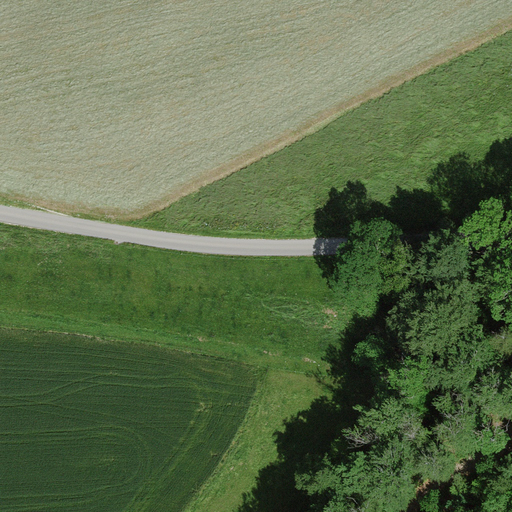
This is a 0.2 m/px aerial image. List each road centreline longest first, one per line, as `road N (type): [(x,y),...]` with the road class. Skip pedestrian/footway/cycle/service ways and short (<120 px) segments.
road 1 (unclassified): [(511,237),(227,246),(0,211)]
road 2 (track): [(412,511),(420,496),(511,441)]
